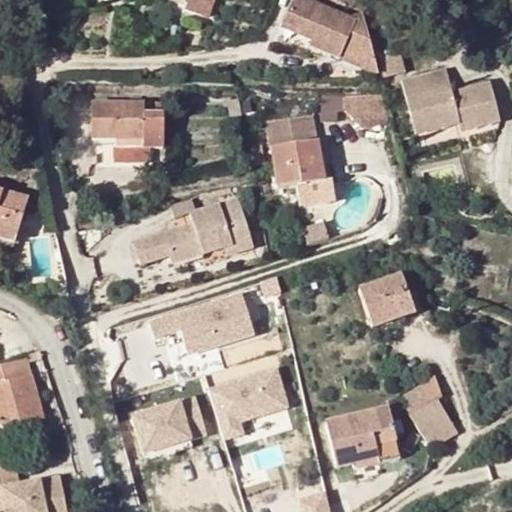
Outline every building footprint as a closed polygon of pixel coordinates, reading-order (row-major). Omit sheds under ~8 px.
[(188,0),(186,11),(206,18),(212,0),(188,0)] [(361,21),(316,0),(290,0),(281,24),(300,31),(297,37),(309,43),(308,49),(375,77),(361,21)] [(430,129),(455,122),(465,120),(467,127),(498,118),(487,78),(449,89),(442,69),(399,81),(411,124),(427,119),(430,129)] [(377,93),(339,94),(340,107),(359,127),(377,123),(385,118),(377,93)] [(230,120),(242,117),(238,101),(227,103),(230,120)] [(162,103),(94,102),(93,138),(113,138),(140,139),(140,149),(162,149),(162,103)] [(315,113),(267,119),(270,146),(272,145),(276,187),(297,185),(299,205),(330,203),(329,190),(334,190),(330,165),(322,166),(315,113)] [(427,119),(411,124),(413,134),(430,129),(427,119)] [(457,130),(467,127),(465,120),(455,122),(457,130)] [(140,139),(113,138),(113,149),(140,149),(140,139)] [(262,146),(249,148),(253,166),(266,163),(262,146)] [(235,185),(206,193),(207,199),(236,191),(235,185)] [(0,240),(14,245),(29,200),(0,190),(0,240)] [(209,253),(231,248),(238,246),(240,253),(258,248),(244,199),(196,212),(199,224),(144,240),(149,261),(178,253),(177,249),(206,241),(209,253)] [(320,222),(301,228),(306,245),(325,239),(320,222)] [(177,249),(178,253),(180,262),(209,253),(206,241),(177,249)] [(238,246),(231,248),(233,255),(240,253),(238,246)] [(411,305),(400,273),(359,288),(373,327),(400,318),(397,309),(411,305)] [(152,321),(157,337),(183,330),(190,354),(256,334),(244,294),(152,321)] [(414,313),(411,305),(397,309),(400,318),(414,313)] [(0,367),(0,432),(43,421),(25,361),(0,367)] [(278,370),(211,390),(225,440),(244,434),(241,422),(289,408),(278,370)] [(405,395),(410,417),(436,400),(441,398),(434,376),(405,395)] [(208,435),(197,397),(134,415),(145,453),(192,440),(208,435)] [(456,432),(436,400),(410,417),(431,448),(456,432)] [(401,461),(390,410),(327,425),(337,468),(378,459),(380,465),(401,461)] [(194,447),(192,440),(145,453),(147,460),(194,447)] [(14,467),(0,470),(0,492),(1,493),(5,511),(68,511),(60,478),(20,488),(14,467)] [(300,511),(330,511),(325,492),(298,500),(300,511)]
